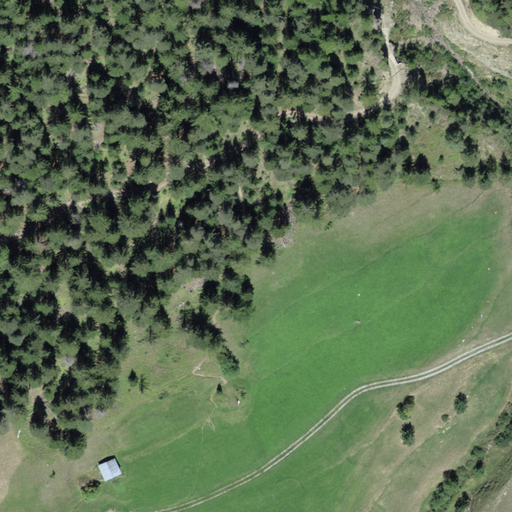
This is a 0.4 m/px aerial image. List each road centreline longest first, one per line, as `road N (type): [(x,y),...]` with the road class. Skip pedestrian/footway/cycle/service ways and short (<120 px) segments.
road 1 (track): [(0,238),(212,168),(281,117),(346,117),(393,91),(380,0)]
road 2 (track): [(160,511),(261,471),(365,387),(424,375),(511,335)]
